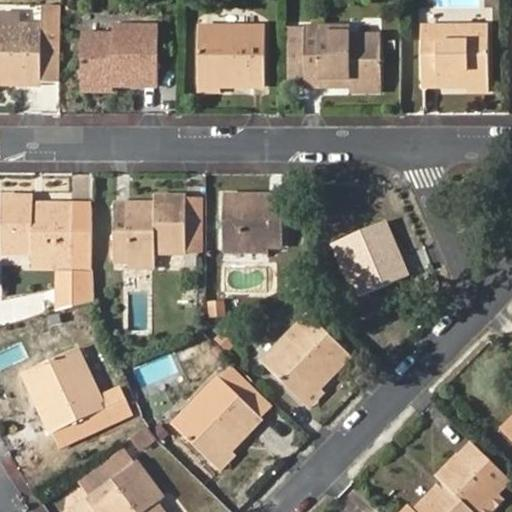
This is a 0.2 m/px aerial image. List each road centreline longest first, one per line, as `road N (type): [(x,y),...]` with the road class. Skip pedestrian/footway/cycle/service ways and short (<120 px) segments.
road 1 (residential): [(0,145),(511,147)]
road 2 (residential): [(282,511),(511,275)]
road 3 (unknown): [(395,146),(433,193),(478,310)]
